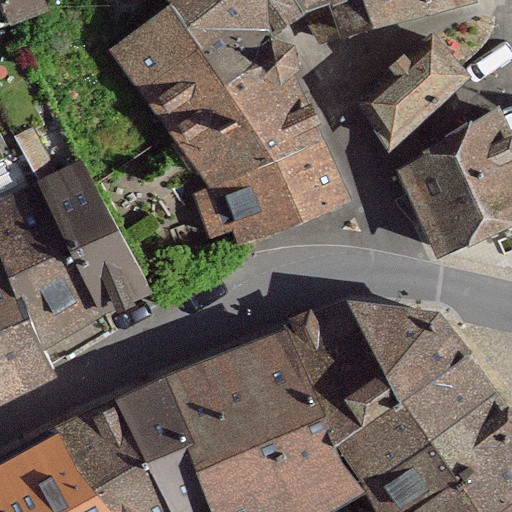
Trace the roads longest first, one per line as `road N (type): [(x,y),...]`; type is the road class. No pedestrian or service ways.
road 1 (tertiary): [(499,306),(388,273),(314,270),(149,344),(0,425)]
road 2 (unknown): [(340,112),(371,78),(511,42)]
